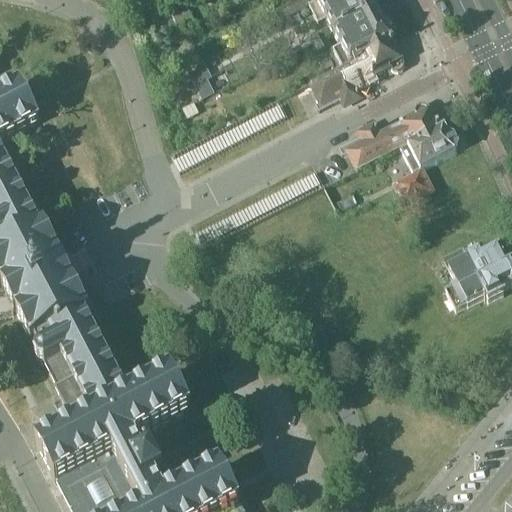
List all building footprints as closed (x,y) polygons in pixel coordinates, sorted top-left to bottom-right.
[(308,9),(310,7),(305,0),(303,0),(271,18),(276,25),(308,9)] [(310,7),(308,9),(317,27),(325,23),(332,36),(376,13),(376,12),(376,11),(376,10),(376,8),(375,7),(375,6),(374,5),(372,4),(371,4),(369,0),(324,0),(316,4),(310,7)] [(377,14),(376,13),(332,36),(340,50),(333,54),(342,71),(393,45),(394,40),(389,29),(384,27),(381,23),(381,21),(381,20),(381,18),(380,17),(379,15),(378,14),(377,14)] [(322,33),(310,40),(315,46),(326,40),(322,33)] [(330,47),(326,40),(315,46),(318,53),(330,47)] [(393,45),(342,71),(310,88),(320,107),(315,109),(318,116),(341,104),(344,109),(360,101),(354,90),(389,72),(393,76),(397,76),(402,74),(404,70),(403,65),(393,45)] [(203,66),(187,74),(202,103),(214,97),(207,83),(211,81),(203,66)] [(68,274),(61,261),(44,229),(39,232),(0,156),(0,146),(40,126),(20,88),(0,98),(0,288),(7,304),(30,346),(34,343),(38,352),(36,353),(34,360),(38,366),(45,368),(57,392),(55,392),(74,429),(36,449),(55,487),(57,486),(70,511),(240,511),(239,510),(228,488),(220,472),(164,502),(155,485),(164,480),(156,464),(152,458),(144,462),(135,445),(191,416),(171,378),(129,400),(85,317),(89,315),(68,274)] [(180,177),(285,122),(276,105),(183,154),(174,159),(174,160),(172,161),(173,163),(175,168),(179,176),(180,177)] [(198,115),(192,105),(180,111),(186,121),(198,115)] [(401,153),(439,133),(429,113),(425,110),(421,108),(416,110),(414,114),(415,120),(379,138),(374,127),(358,135),(361,141),(338,152),(341,159),(346,157),(355,175),(356,175),(357,176),(401,153)] [(443,132),(439,133),(401,153),(413,178),(421,174),(455,157),(457,150),(453,142),(447,140),(443,132)] [(421,174),(413,178),(394,187),(405,208),(431,195),(421,174)] [(203,254),(323,192),(322,192),(321,192),(313,176),(195,237),(194,237),(201,252),(202,253),(203,254)] [(354,208),(350,200),(336,206),(340,214),(354,208)] [(485,302),(487,307),(503,300),(500,295),(509,291),(510,292),(511,291),(511,268),(507,271),(497,250),(482,258),(479,253),(464,261),(461,255),(442,264),(448,274),(447,275),(455,292),(450,294),(450,295),(445,298),(455,316),(466,311),(467,311),(485,302)]
